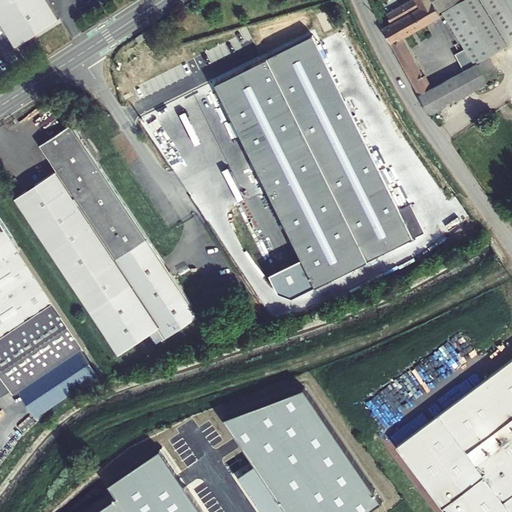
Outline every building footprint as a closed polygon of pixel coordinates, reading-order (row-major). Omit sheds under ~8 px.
[(48,0),(0,0),(0,18),(18,48),(61,21),(48,0)] [(400,38),(442,15),(440,13),(433,0),(411,0),(386,14),(391,22),(383,27),(405,65),(412,79),(431,112),(433,111),(489,81),(488,79),(493,76),(484,60),(476,65),(473,59),(457,67),(460,73),(429,90),(400,38)] [(433,0),(440,13),(443,11),(462,0),(433,0)] [(511,0),(462,0),(443,11),(473,59),(476,65),(484,60),(490,57),(511,44),(511,0)] [(146,31),(137,37),(140,42),(150,36),(146,31)] [(305,41),(217,85),(318,287),(416,238),(402,210),(392,215),(305,41)] [(484,60),(493,76),(499,73),(490,57),(484,60)] [(14,198),(82,296),(155,246),(70,122),(37,143),(55,170),(14,198)] [(0,348),(61,310),(0,218),(0,348)] [(155,246),(82,296),(121,352),(160,326),(166,335),(200,312),(155,246)] [(0,373),(2,373),(16,393),(85,345),(61,310),(0,348),(0,373)] [(511,496),(511,360),(398,446),(447,511),(511,511),(511,510),(505,501),(511,496)] [(0,472),(9,460),(7,459),(12,453),(0,444),(0,472)]
